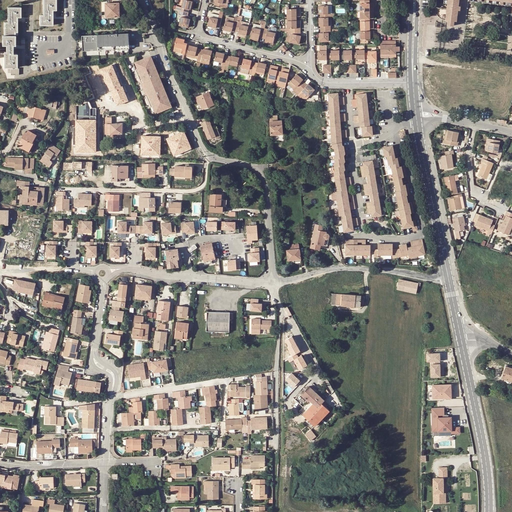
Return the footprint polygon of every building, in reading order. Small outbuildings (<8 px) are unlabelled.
[(43,0),(44,15),(40,15),(40,25),(53,25),(53,15),(52,15),(51,10),(53,10),(57,10),(56,0),(43,0)] [(190,9),(193,1),(187,0),(183,0),(182,7),(177,6),(176,9),(180,10),(187,12),(188,9),(189,9),(190,9)] [(222,0),(214,0),(215,1),(216,1),(216,5),(227,8),(228,4),(222,3),(222,0)] [(458,22),(460,9),(458,9),(458,5),(460,6),(460,0),(449,0),(449,3),(448,8),(434,6),(434,8),(436,12),(437,13),(438,14),(439,15),(440,16),(441,17),(442,18),(444,19),(445,19),(447,20),(449,20),(455,21),(458,22)] [(511,1),(500,0),(469,0),(511,5),(510,20),(511,19),(511,1)] [(120,5),(114,5),(114,3),(106,4),(106,17),(120,17),(120,5)] [(319,5),(319,14),(321,14),(322,14),(322,17),(328,17),(330,17),(330,13),(328,13),(328,5),(319,5)] [(5,22),(5,36),(3,36),(3,45),(7,45),(7,52),(5,52),(5,54),(4,67),(9,67),(9,72),(12,72),(12,74),(19,74),(19,68),(14,68),(14,67),(17,67),(17,54),(13,54),(11,54),(12,48),(13,48),(13,45),(15,45),(15,32),(18,32),(18,22),(16,22),(16,17),(18,17),(21,17),(21,8),(8,8),(8,22),(5,22)] [(224,29),(232,31),(232,30),(233,28),(236,29),(240,15),(241,8),(239,8),(237,16),(236,16),(235,18),(227,16),(224,29)] [(218,26),(217,24),(220,25),(222,17),(219,17),(219,15),(211,13),(208,25),(216,27),(216,26),(218,26)] [(240,30),(239,32),(239,33),(247,35),(249,26),(241,24),(243,16),(240,15),(236,29),(240,30)] [(190,19),(182,17),(180,25),(188,27),(190,19)] [(321,17),(320,17),(319,17),(319,26),(321,26),(323,26),(323,29),(331,29),(331,25),(329,25),(328,17),(322,17),(321,17)] [(260,25),(254,23),(253,27),(251,36),(259,38),(260,37),(260,35),(263,36),(265,28),(267,21),(261,20),(260,25)] [(360,28),(369,28),(373,28),(373,20),(369,20),(360,20),(360,28)] [(266,38),(266,40),(274,42),(276,33),(275,32),(268,31),(268,29),(265,28),(263,36),(267,37),(266,38)] [(323,33),(321,33),(319,33),(320,42),(329,41),(329,33),(331,33),(331,29),(323,29),(323,33)] [(374,39),(373,30),(369,31),(360,31),(360,39),(368,39),(374,39)] [(300,35),(292,33),(291,42),(299,44),(301,36),(300,35)] [(129,34),(83,36),(83,51),(130,50),(129,34)] [(188,43),(185,43),(185,41),(185,40),(177,37),(175,46),(183,48),(182,50),(186,51),(188,43)] [(395,51),(395,45),(395,40),(380,41),(380,55),(388,55),(388,58),(396,58),(395,51)] [(327,53),(327,45),(319,45),(319,51),(318,51),(318,61),(327,60),(327,58),(327,53)] [(197,51),(198,49),(198,47),(190,46),(188,55),(196,57),(195,59),(199,59),(201,51),(197,51)] [(205,49),(205,50),(204,52),(201,51),(199,59),(198,62),(201,63),(209,65),(213,51),(205,49)] [(356,53),(356,57),(356,60),(364,60),(364,58),(364,53),(364,50),(356,51),(356,53)] [(331,53),(331,58),(331,60),(340,60),(340,57),(340,53),(340,51),(331,51),(331,53)] [(352,51),(343,51),(343,53),(343,57),(343,60),(352,59),(352,57),(352,53),(352,51)] [(367,51),(367,53),(367,58),(367,60),(376,60),(376,51),(367,51)] [(227,58),(224,57),(225,54),(216,52),(214,61),(222,63),(220,71),(224,72),(225,70),(227,58)] [(232,56),(231,59),(227,58),(225,70),(228,70),(229,64),(237,66),(239,57),(232,56)] [(255,64),(252,64),(252,61),(252,60),(244,58),(241,72),(252,75),(253,73),(255,64)] [(152,59),(137,65),(157,114),(172,108),(152,59)] [(259,62),(259,63),(258,65),(255,64),(253,73),(256,73),(257,71),(265,73),(267,64),(259,62)] [(112,65),(100,69),(109,92),(111,91),(117,106),(128,101),(123,87),(121,87),(112,65)] [(157,114),(137,65),(134,66),(155,115),(157,114)] [(271,65),(268,78),(275,80),(278,71),(278,67),(271,65)] [(290,70),(282,68),(281,72),(279,81),(277,80),(276,84),(286,86),(290,70)] [(296,93),(298,90),(301,92),(303,90),(309,96),(314,89),(308,84),(307,85),(306,87),(303,84),(301,82),(302,81),(303,80),(296,74),(288,84),(295,90),(293,91),(296,93)] [(209,92),(197,96),(201,104),(203,109),(214,105),(209,92)] [(345,172),(344,166),(346,166),(345,163),(347,162),(345,163),(345,159),(346,158),(345,155),(343,146),(342,138),(347,137),(347,130),(341,130),(341,122),(346,121),(345,114),(340,114),(339,105),(345,105),(344,98),(339,98),(338,93),(328,94),(328,103),(329,111),(330,119),(330,127),(331,135),(332,145),(333,145),(334,153),(335,160),(333,160),(335,168),(333,169),(335,177),(334,177),(335,185),(337,192),(335,193),(337,201),(338,209),(340,218),(342,217),(343,225),(345,233),(357,230),(356,226),(360,225),(360,218),(354,219),(353,210),(358,209),(357,202),(354,203),(352,203),(351,200),(350,198),(353,197),(356,197),(355,193),(350,195),(348,186),(353,185),(352,177),(347,178),(345,172)] [(356,94),(356,99),(351,99),(352,107),(357,106),(358,115),(353,116),(354,124),(359,123),(360,128),(362,128),(363,137),(371,136),(370,132),(372,132),(376,131),(375,126),(370,126),(369,119),(368,110),(367,101),(366,93),(356,94)] [(53,102),(43,99),(42,104),(56,108),(58,101),(53,100),(53,102)] [(75,106),(75,153),(96,153),(97,108),(91,108),(89,102),(82,105),(82,106),(75,106)] [(46,110),(32,106),(30,113),(29,116),(43,120),(46,110)] [(273,118),(269,118),(271,135),(283,134),(282,121),(275,121),(274,116),(273,116),(273,118)] [(105,117),(105,134),(111,134),(111,137),(114,137),(114,134),(123,134),(123,123),(112,123),(112,117),(105,117)] [(202,123),(208,139),(214,137),(216,142),(221,140),(219,135),(217,136),(213,125),(211,125),(208,120),(202,123)] [(443,142),(456,145),(459,132),(448,129),(446,139),(444,139),(443,142)] [(28,130),(27,132),(25,131),(21,140),(23,141),(20,146),(30,151),(34,144),(33,143),(37,135),(28,130)] [(184,131),(166,138),(173,156),(192,149),(184,131)] [(33,143),(34,144),(30,151),(31,152),(40,136),(37,135),(33,143)] [(161,136),(141,136),(141,155),(160,156),(161,136)] [(486,151),(496,153),(498,145),(495,144),(496,140),(486,138),(486,142),(488,143),(486,151)] [(52,161),(50,160),(52,157),(54,154),(57,156),(61,151),(52,144),(39,163),(48,169),(53,162),(52,161)] [(416,223),(411,223),(409,216),(414,215),(412,205),(407,206),(406,199),(411,198),(408,186),(403,187),(402,180),(407,179),(404,168),(399,169),(399,166),(401,165),(399,160),(395,160),(394,157),(397,156),(395,150),(393,151),(391,151),(390,147),(386,148),(382,149),(384,159),(386,158),(388,168),(391,167),(393,176),(395,186),(397,195),(395,195),(397,204),(399,213),(403,230),(412,228),(413,233),(418,232),(416,223)] [(441,162),(454,166),(452,153),(454,153),(453,150),(445,151),(445,155),(440,156),(441,162)] [(23,169),(23,168),(35,169),(35,158),(6,157),(6,161),(5,165),(15,166),(15,169),(23,169)] [(478,175),(487,178),(494,163),(487,159),(483,158),(481,161),(484,162),(478,175)] [(385,214),(380,187),(378,178),(376,169),(374,160),(366,161),(367,165),(364,166),(362,166),(364,177),(369,176),(370,183),(365,184),(367,195),(372,194),(374,201),(369,202),(371,213),(374,213),(377,212),(377,216),(385,214)] [(159,167),(159,170),(155,170),(155,164),(143,164),(143,167),(137,167),(137,177),(143,177),(143,175),(155,174),(163,174),(163,167),(159,167)] [(128,178),(128,166),(113,165),(112,181),(118,181),(118,178),(128,178)] [(175,169),(170,168),(170,175),(175,175),(175,176),(192,177),(193,166),(175,166),(175,169)] [(453,193),(458,193),(455,175),(445,177),(448,194),(453,193)] [(38,191),(33,191),(29,191),(30,188),(30,186),(24,186),(24,195),(23,201),(37,203),(37,205),(43,206),(45,188),(39,187),(38,191)] [(58,192),(58,196),(57,196),(57,207),(58,207),(58,211),(70,211),(70,199),(67,199),(64,199),(64,196),(66,196),(66,192),(58,192)] [(461,202),(460,196),(462,196),(462,192),(461,192),(458,193),(453,193),(454,195),(454,197),(449,198),(451,210),(462,208),(461,202)] [(150,211),(156,211),(156,208),(155,198),(151,198),(151,193),(140,193),(140,211),(144,211),(144,208),(150,208),(150,211)] [(217,193),(211,193),(209,211),(223,212),(223,206),(221,206),(222,194),(217,193)] [(78,205),(84,205),(91,205),(92,194),(81,194),(78,194),(78,199),(74,199),(74,207),(78,207),(78,205)] [(37,203),(23,201),(24,195),(21,195),(20,204),(37,205),(37,203)] [(110,200),(108,200),(108,211),(119,212),(120,195),(110,195),(110,200)] [(181,212),(181,204),(178,204),(178,202),(169,201),(168,212),(181,212)] [(495,225),(499,216),(496,215),(497,211),(484,205),(479,215),(492,221),(491,223),(495,225)] [(9,210),(0,210),(0,221),(9,222),(9,210)] [(511,213),(507,211),(505,216),(507,216),(502,226),(500,232),(509,236),(511,228),(511,213)] [(465,224),(464,215),(453,218),(457,239),(460,238),(459,230),(464,229),(463,225),(465,224)] [(68,225),(64,225),(64,221),(54,221),(54,230),(64,230),(64,232),(68,232),(68,225)] [(82,231),(92,231),(92,221),(78,221),(78,225),(78,232),(82,233),(82,231)] [(131,233),(131,226),(127,226),(127,221),(118,221),(118,231),(126,231),(126,233),(131,233)] [(144,226),(140,226),(140,233),(146,233),(146,232),(153,232),(153,222),(144,221),(144,226)] [(182,232),(186,232),(195,231),(194,221),(181,223),(182,232)] [(161,223),(162,233),(172,232),(172,234),(176,233),(175,226),(171,226),(171,222),(161,223)] [(206,222),(206,231),(217,231),(217,222),(206,222)] [(235,222),(221,222),(221,230),(235,230),(235,222)] [(258,224),(247,225),(248,243),(255,242),(255,240),(259,239),(258,224)] [(327,232),(321,231),(322,226),(316,224),(310,247),(319,249),(320,245),(324,246),(325,239),(328,240),(329,236),(328,234),(326,234),(327,232)] [(47,246),(47,255),(56,254),(56,250),(56,246),(58,246),(58,241),(51,241),(51,246),(47,246)] [(369,257),(370,257),(370,246),(365,246),(365,241),(361,241),(361,244),(361,246),(357,246),(357,244),(357,241),(345,241),(345,256),(353,256),(361,256),(369,257)] [(409,260),(418,258),(426,256),(423,241),(411,244),(412,248),(407,250),(406,246),(399,247),(400,251),(395,252),(395,260),(397,259),(408,257),(409,260)] [(86,242),(86,246),(87,246),(87,251),(87,255),(97,255),(97,246),(93,246),(93,242),(86,242)] [(120,251),(120,246),(122,247),(122,242),(114,242),(114,246),(110,246),(111,255),(120,255),(120,251)] [(153,243),(145,243),(145,247),(147,247),(147,252),(147,256),(156,256),(156,247),(153,246),(153,243)] [(215,259),(212,243),(201,246),(205,265),(212,263),(211,260),(215,259)] [(299,245),(286,246),(288,260),(293,260),(300,259),(299,245)] [(393,252),(393,248),(390,248),(390,246),(381,246),(381,248),(378,248),(378,252),(374,252),(374,259),(378,259),(378,257),(385,257),(392,257),(392,260),(395,260),(395,252),(393,252)] [(251,252),(249,252),(250,261),(261,260),(261,247),(251,247),(251,252)] [(182,258),(179,259),(178,249),(162,250),(163,260),(167,260),(168,268),(179,266),(182,265),(182,258)] [(235,260),(227,261),(228,270),(236,270),(235,260)] [(33,295),(35,284),(15,279),(13,289),(19,290),(19,291),(33,295)] [(396,289),(415,293),(417,285),(417,283),(399,279),(396,289)] [(78,284),(75,305),(83,306),(83,302),(88,303),(90,289),(88,289),(88,286),(78,284)] [(126,285),(119,284),(117,301),(111,300),(111,306),(119,307),(124,308),(127,285),(126,285)] [(136,285),(135,295),(143,296),(150,297),(152,286),(144,285),(136,285)] [(42,304),(52,307),(52,306),(62,308),(64,299),(55,296),(49,294),(49,293),(45,292),(42,304)] [(329,295),(331,295),(330,304),(340,305),(341,294),(330,293),(329,295)] [(360,295),(341,294),(340,305),(359,307),(360,303),(363,303),(364,298),(360,298),(360,295)] [(170,301),(159,300),(157,319),(163,319),(165,320),(166,311),(169,312),(170,301)] [(258,300),(250,300),(249,311),(260,313),(261,305),(257,304),(258,300)] [(108,319),(117,321),(122,322),(123,312),(118,311),(119,307),(111,306),(110,310),(109,310),(108,316),(108,319)] [(177,317),(182,318),(182,316),(184,316),(185,313),(187,313),(188,306),(178,306),(177,317)] [(182,318),(188,318),(190,307),(188,306),(187,313),(185,313),(184,316),(182,316),(182,318)] [(70,332),(79,334),(80,324),(81,318),(80,318),(76,317),(77,314),(80,314),(81,310),(74,309),(70,332)] [(229,313),(207,312),(207,313),(204,313),(204,319),(207,319),(206,331),(210,331),(223,331),(229,331),(229,319),(232,319),(232,313),(229,313)] [(141,335),(141,338),(147,339),(148,324),(143,323),(143,316),(141,316),(134,315),(133,322),(135,323),(134,328),(133,328),(132,334),(141,335)] [(271,321),(260,320),(260,319),(251,319),(251,328),(259,328),(271,329),(271,321)] [(188,323),(176,322),(174,337),(182,338),(182,336),(187,336),(188,323)] [(48,332),(47,332),(45,340),(47,341),(44,349),(54,351),(59,331),(50,328),(48,332)] [(122,330),(114,329),(113,334),(106,333),(105,342),(118,344),(120,335),(121,336),(122,330)] [(22,347),(25,337),(17,335),(12,334),(13,331),(9,330),(6,342),(22,347)] [(163,343),(165,332),(155,330),(153,349),(163,350),(163,343)] [(293,336),(284,340),(293,356),(288,359),(290,362),(294,360),(299,369),(307,366),(301,355),(299,357),(297,354),(301,352),(293,336)] [(62,353),(61,357),(73,359),(74,352),(75,352),(77,340),(64,338),(64,342),(65,342),(64,353),(62,353)] [(7,353),(0,350),(0,361),(4,363),(3,365),(8,366),(10,357),(6,355),(7,353)] [(432,377),(441,377),(441,364),(441,355),(428,355),(428,361),(432,361),(432,377)] [(22,370),(23,369),(33,371),(34,369),(40,370),(40,369),(45,370),(47,362),(35,359),(35,361),(25,358),(24,360),(19,359),(17,369),(22,370)] [(170,359),(147,362),(148,370),(152,369),(152,373),(168,371),(167,367),(171,367),(170,359)] [(143,363),(127,365),(129,377),(140,376),(140,379),(145,379),(143,363)] [(68,366),(58,365),(52,384),(58,386),(59,383),(67,385),(70,372),(66,372),(68,366)] [(511,367),(506,365),(501,377),(511,381),(511,367)] [(291,373),(285,380),(294,388),(300,381),(291,373)] [(256,386),(255,386),(256,394),(267,393),(268,393),(266,375),(257,376),(257,380),(256,380),(256,386)] [(77,380),(76,391),(87,392),(87,391),(98,393),(100,382),(77,380)] [(245,396),(248,396),(248,384),(244,384),(244,385),(235,386),(235,384),(229,384),(229,396),(245,394),(245,396)] [(212,386),(202,388),(203,396),(204,402),(215,400),(212,386)] [(323,402),(324,401),(308,386),(301,395),(308,401),(309,400),(313,403),(303,415),(315,426),(329,410),(325,407),(321,403),(323,402)] [(452,386),(433,386),(434,392),(434,399),(452,399),(452,386)] [(183,408),(189,408),(189,400),(188,400),(188,396),(185,396),(185,390),(175,392),(172,392),(172,397),(175,396),(178,396),(178,409),(183,408)] [(166,410),(170,409),(169,397),(166,398),(166,394),(166,393),(155,395),(155,398),(158,398),(158,410),(160,410),(166,410)] [(257,409),(268,408),(267,393),(256,394),(254,394),(255,403),(256,402),(257,409)] [(0,409),(3,410),(3,412),(8,412),(8,409),(12,410),(17,411),(18,405),(12,404),(13,403),(5,402),(5,396),(0,395),(0,409)] [(132,398),(132,402),(134,401),(135,412),(137,412),(142,411),(143,411),(143,401),(141,401),(140,398),(140,397),(132,398)] [(244,409),(243,401),(242,401),(239,401),(238,397),(231,398),(232,402),(229,402),(230,415),(240,414),(239,409),(244,409)] [(82,417),(94,417),(94,415),(92,415),(92,409),(94,409),(94,403),(92,404),(78,406),(79,410),(82,410),(82,417)] [(60,425),(60,416),(56,416),(56,414),(55,414),(55,405),(45,405),(44,414),(45,414),(45,422),(55,423),(55,424),(60,425)] [(204,407),(200,407),(201,424),(212,423),(211,406),(204,407)] [(173,409),(172,409),(172,425),(183,424),(183,408),(178,409),(173,409)] [(445,409),(433,409),(433,427),(439,427),(439,432),(452,432),(452,434),(461,434),(460,428),(452,428),(452,418),(439,419),(439,416),(445,416),(445,409)] [(150,418),(150,425),(161,425),(160,410),(158,410),(155,410),(149,411),(150,418)] [(130,412),(122,413),(122,421),(119,421),(120,426),(134,426),(134,412),(130,412)] [(252,420),(248,420),(247,416),(242,416),(242,418),(226,419),(227,430),(248,428),(268,427),(267,416),(251,417),(252,420)] [(82,428),(94,428),(94,417),(82,417),(82,428)] [(305,434),(310,441),(315,437),(310,430),(305,434)] [(0,431),(0,443),(5,444),(6,442),(14,443),(15,443),(16,433),(0,431)] [(208,435),(193,436),(193,435),(183,435),(183,443),(189,443),(189,440),(193,440),(193,442),(193,446),(208,446),(208,435)] [(125,439),(126,450),(133,449),(141,449),(141,445),(144,445),(144,437),(140,437),(140,439),(125,439)] [(162,448),(162,451),(172,450),(176,450),(175,439),(162,440),(162,438),(154,438),(152,438),(152,448),(162,448)] [(55,453),(55,447),(59,447),(59,439),(51,440),(51,441),(36,441),(37,453),(44,453),(52,453),(55,453)] [(91,440),(78,440),(78,439),(69,439),(69,447),(74,447),(74,444),(78,444),(78,446),(78,452),(87,452),(91,451),(91,446),(91,440)] [(250,456),(250,459),(242,459),(242,468),(250,468),(250,467),(259,467),(264,467),(264,456),(250,456)] [(230,466),(234,466),(234,457),(213,457),(212,469),(221,469),(221,466),(230,466)] [(191,466),(179,466),(179,464),(170,464),(171,469),(175,469),(175,478),(186,478),(185,475),(191,475),(191,466)] [(439,468),(439,478),(433,478),(434,493),(438,493),(438,503),(446,503),(445,493),(444,493),(443,478),(447,478),(447,467),(439,468)] [(14,474),(14,476),(0,473),(0,485),(0,487),(11,488),(12,488),(17,488),(19,475),(14,474)] [(85,474),(65,475),(65,485),(73,485),(81,485),(81,481),(85,481),(85,474)] [(39,490),(39,488),(45,488),(54,488),(53,477),(39,478),(39,481),(39,484),(35,484),(35,490),(39,490)] [(261,479),(252,479),(252,484),(254,484),(253,489),(255,490),(255,491),(256,499),(265,499),(265,484),(261,484),(261,479)] [(205,485),(207,485),(207,494),(207,499),(218,499),(218,481),(203,481),(203,485),(205,485)] [(181,486),(170,486),(170,494),(177,494),(177,497),(189,497),(193,497),(193,487),(189,487),(189,486),(182,486),(181,486)] [(63,511),(64,505),(54,504),(54,500),(48,499),(47,503),(49,504),(48,511),(63,511)] [(37,511),(40,501),(32,500),(31,506),(23,505),(21,511),(37,511)] [(82,511),(84,504),(74,503),(72,511),(82,511)]
